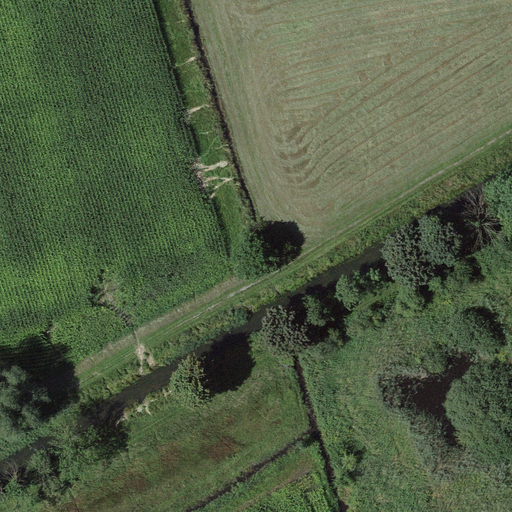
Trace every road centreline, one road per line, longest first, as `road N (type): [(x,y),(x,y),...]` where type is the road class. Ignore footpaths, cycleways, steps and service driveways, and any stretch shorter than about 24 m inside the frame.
road 1 (track): [(0,426),(511,132)]
road 2 (track): [(2,511),(284,347),(511,235)]
